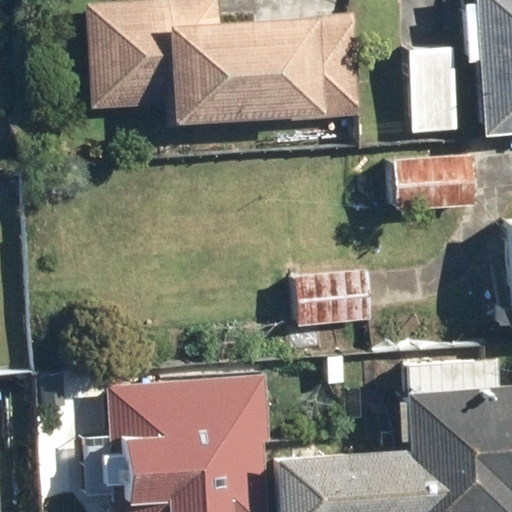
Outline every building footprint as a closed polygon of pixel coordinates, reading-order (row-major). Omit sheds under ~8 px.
[(345,120),(347,0),(169,0),(169,2),(74,1),(73,106),(150,107),(149,126),(299,128),(300,119),(345,120)] [(448,6),(451,62),(460,62),(463,136),(511,133),(511,0),(456,0),(457,5),(448,6)] [(444,46),(395,49),(399,135),(448,133),(444,46)] [(464,156),(377,155),(376,212),(463,212),(464,156)] [(511,218),(490,220),(493,338),(511,337),(511,218)] [(315,357),(315,384),(337,384),(337,352),(355,352),(355,323),(365,322),(364,275),(281,276),(282,327),(329,326),(329,357),(315,357)] [(258,511),(508,511),(508,499),(511,498),(511,386),(480,386),(480,362),(388,362),(389,459),(258,459),(258,511)] [(258,511),(258,459),(258,378),(99,378),(99,453),(83,453),(83,501),(144,501),(144,511),(258,511)]
